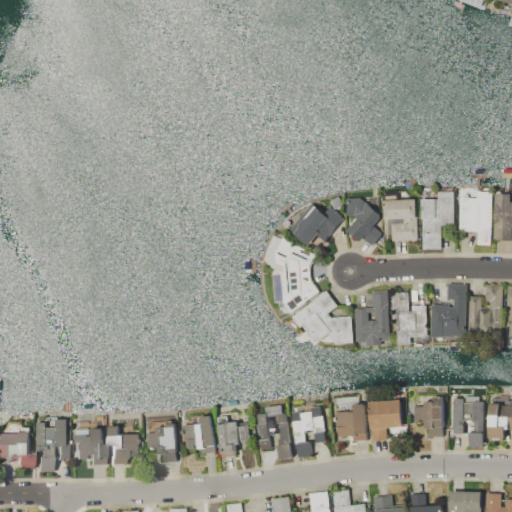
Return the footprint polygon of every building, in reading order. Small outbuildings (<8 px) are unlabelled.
[(441,249),(423,249),(423,218),(421,218),(421,198),(438,198),(438,191),(454,191),(454,225),(441,225),(441,249)] [(459,230),(460,196),(476,197),(477,191),(493,191),(491,245),(477,245),(478,231),(459,230)] [(496,193),(511,193),(511,202),(511,239),(495,239),(496,193)] [(418,239),(392,240),(392,233),(385,234),(384,200),(386,199),(386,195),(398,195),(398,199),(416,199),(418,239)] [(354,214),(348,215),(346,198),(361,197),(366,201),(383,215),(374,225),(383,233),(372,246),(363,238),(360,241),(348,230),(358,218),(354,214)] [(325,240),(318,234),(309,245),(290,229),(312,203),(325,213),(331,206),(344,218),(325,240)] [(284,301),(281,260),(282,260),(274,256),(283,238),(317,254),(311,268),(311,278),(320,292),(291,311),(284,301)] [(432,305),(450,305),(450,300),(447,300),(448,283),(467,284),(466,336),(448,336),(448,337),(431,336),(432,305)] [(469,295),(482,296),(482,308),(490,309),(490,301),(486,301),(486,284),(503,285),(501,334),(491,334),(491,331),(480,331),(480,333),(468,333),(469,295)] [(332,317),(352,316),(354,342),(336,343),(329,333),(320,340),(318,338),(315,340),(303,324),(301,326),(293,316),(327,290),(339,305),(329,312),(332,317)] [(355,308),(373,307),(373,291),(388,290),(390,339),(381,340),(381,344),(366,345),(365,340),(356,341),(355,308)] [(392,292),(409,291),(410,308),(408,308),(408,310),(412,310),(412,305),(427,304),(428,335),(411,336),(411,343),(397,343),(397,329),(394,329),(394,323),(396,323),(396,318),(393,318),(393,313),(396,313),(396,309),(393,309),(392,292)] [(444,395),(443,436),(429,435),(429,428),(424,428),(425,420),(415,420),(415,406),(423,406),(423,401),(434,401),(434,395),(444,395)] [(454,433),(454,397),(464,398),(464,396),(479,396),(479,400),(484,400),(483,446),(469,446),(469,433),(454,433)] [(369,401),(401,399),(403,426),(386,427),(387,439),(372,440),(369,401)] [(365,403),(367,439),(353,440),(352,434),(339,435),(339,427),(336,427),(335,411),(351,410),(350,404),(365,403)] [(490,404),(511,405),(511,428),(506,428),(505,438),(489,437),(490,404)] [(288,412),(292,458),(278,459),(277,444),(281,444),(280,433),(270,434),(271,448),(260,449),(256,413),(266,412),(265,406),(281,405),(282,412),(288,412)] [(292,412),(312,410),(311,407),(323,406),(326,441),(316,442),(314,431),(305,432),(306,441),(310,440),(311,456),(298,457),(297,443),(295,443),(292,412)] [(222,456),(218,416),(221,416),(221,413),(236,412),(237,422),(247,422),(248,440),(239,441),(239,444),(237,444),(238,452),(235,452),(236,455),(222,456)] [(215,451),(202,453),(201,447),(190,449),(190,447),(187,447),(184,424),(199,423),(198,416),(211,415),(215,451)] [(36,422),(46,422),(46,427),(56,427),(56,423),(52,423),(52,418),(67,418),(66,458),(56,458),(56,446),(50,446),(50,471),(37,471),(37,457),(35,457),(36,422)] [(177,460),(164,461),(163,453),(159,454),(158,447),(148,448),(147,432),(149,431),(149,421),(176,419),(178,451),(176,451),(177,460)] [(109,425),(124,425),(124,422),(132,422),(132,425),(138,425),(139,457),(125,457),(125,459),(124,459),(124,463),(110,464),(109,425)] [(30,468),(24,468),(24,465),(15,465),(15,456),(11,456),(11,454),(1,453),(1,432),(21,432),(21,426),(31,426),(30,468)] [(103,465),(89,465),(89,459),(75,459),(75,435),(76,435),(76,429),(92,429),(92,427),(104,427),(103,465)] [(334,511),(333,490),(349,489),(350,505),(365,504),(365,511),(334,511)] [(328,490),(329,511),(310,511),(309,492),(328,490)] [(450,511),(450,490),(482,491),(481,511),(450,511)] [(488,492),(502,492),(502,507),(505,507),(505,498),(511,498),(511,511),(484,511),(485,497),(488,497),(488,492)] [(375,511),(374,495),(391,493),(392,506),(406,504),(406,511),(375,511)] [(410,511),(410,493),(426,493),(427,505),(443,504),(443,511),(410,511)] [(288,496),(290,511),(273,511),(271,498),(288,496)] [(223,511),(223,503),(242,501),(242,511),(223,511)]
